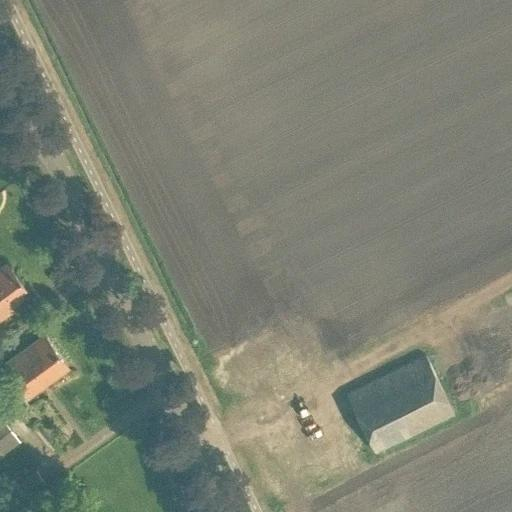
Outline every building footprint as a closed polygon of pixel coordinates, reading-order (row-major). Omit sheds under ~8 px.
[(26,287),(9,261),(0,267),(0,319),(14,310),(11,306),(25,296),(21,290),(26,287)] [(28,393),(67,367),(45,337),(7,362),(11,368),(5,373),(12,384),(19,379),(28,393)] [(345,389),(375,449),(452,411),(423,351),(345,389)] [(0,454),(20,440),(1,414),(0,414),(0,454)] [(48,484),(37,468),(16,483),(27,499),(48,484)]
